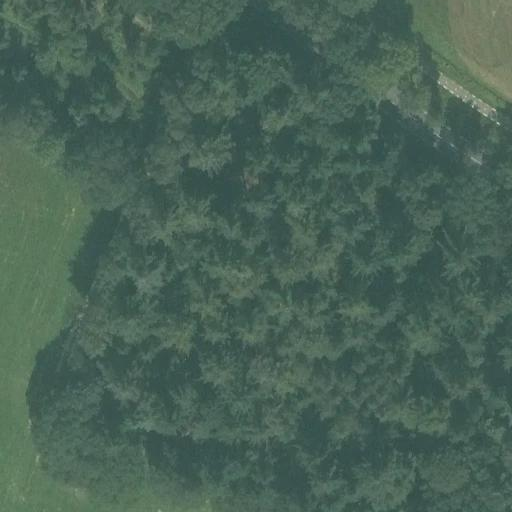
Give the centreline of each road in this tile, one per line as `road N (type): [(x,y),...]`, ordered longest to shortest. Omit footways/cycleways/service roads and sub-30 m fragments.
road 1 (primary): [(511,190),(267,0)]
road 2 (track): [(213,0),(134,197)]
